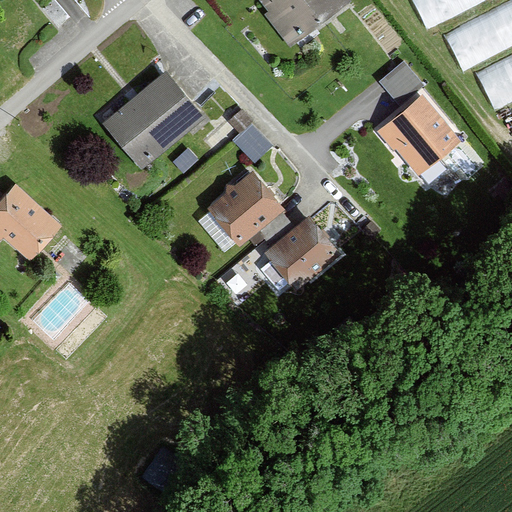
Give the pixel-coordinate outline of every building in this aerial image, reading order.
[(263,0),(262,1),(294,42),(349,0),(263,0)] [(410,0),(425,28),(481,0),(410,0)] [(511,1),(445,36),(463,73),(511,48),(511,1)] [(406,52),(382,74),(400,94),(425,72),(406,52)] [(511,56),(477,75),(495,111),(511,102),(511,56)] [(169,75),(108,127),(141,166),(202,114),(169,75)] [(463,136),(425,91),(383,127),(420,172),(463,136)] [(258,168),(213,203),(243,241),(288,206),(258,168)] [(14,181),(0,196),(0,228),(31,255),(60,220),(14,181)] [(314,210),(271,244),(300,281),(344,247),(314,210)]
